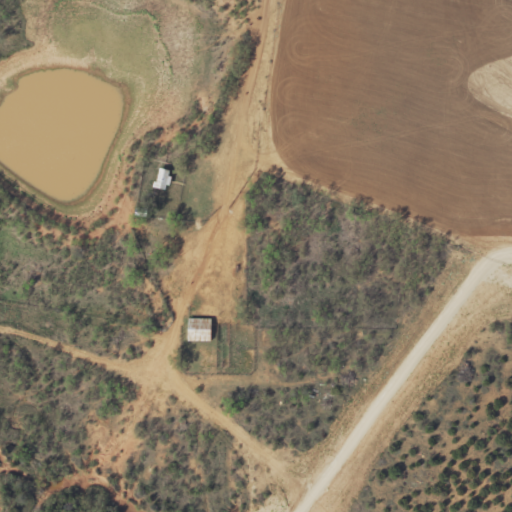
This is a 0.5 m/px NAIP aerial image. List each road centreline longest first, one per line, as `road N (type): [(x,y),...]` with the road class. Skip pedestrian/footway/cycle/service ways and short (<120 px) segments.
road 1 (residential): [(161,369),(176,400),(285,511)]
road 2 (residential): [(0,357),(48,385),(161,369)]
